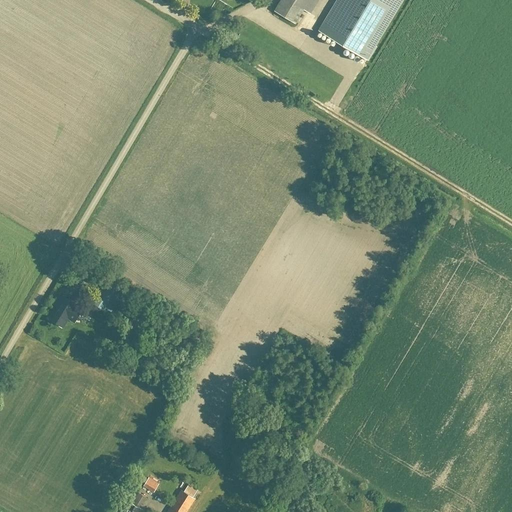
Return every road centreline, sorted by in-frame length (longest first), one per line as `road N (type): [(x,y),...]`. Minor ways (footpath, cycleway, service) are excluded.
road 1 (unclassified): [(0,363),(196,29),(147,0)]
road 2 (track): [(511,223),(196,29)]
